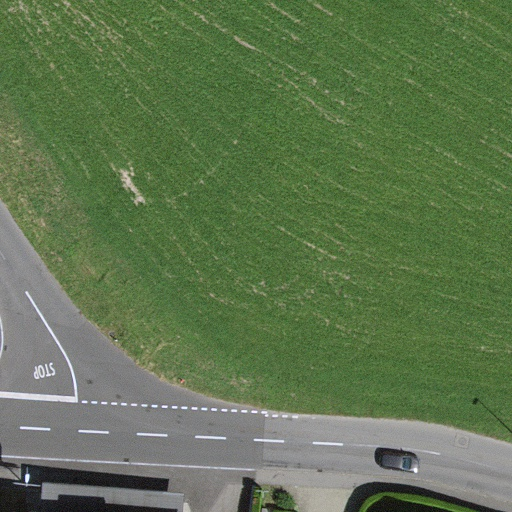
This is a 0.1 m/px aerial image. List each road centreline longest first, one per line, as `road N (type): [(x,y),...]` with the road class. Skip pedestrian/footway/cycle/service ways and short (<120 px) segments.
road 1 (tertiary): [(79,431),(324,445)]
road 2 (tertiary): [(0,252),(72,368),(79,431)]
road 3 (tertiary): [(324,445),(511,476)]
